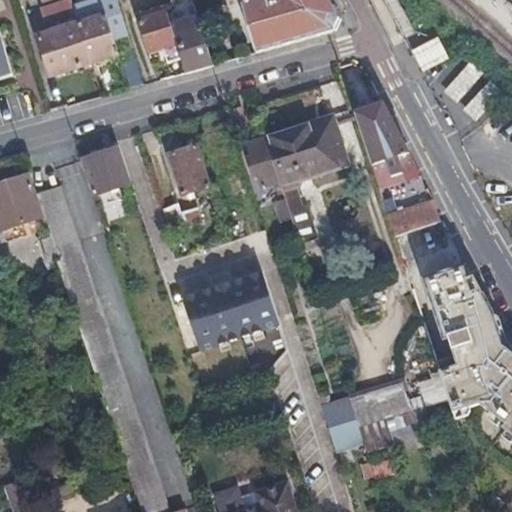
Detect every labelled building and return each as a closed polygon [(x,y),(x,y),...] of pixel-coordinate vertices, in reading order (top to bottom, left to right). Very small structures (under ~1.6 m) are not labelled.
[(186,72),(214,64),(193,0),(185,0),(164,7),(181,58),(186,72)] [(254,0),(239,6),(257,52),(334,31),(341,16),(332,0),(254,0)] [(105,13),(105,11),(102,2),(94,4),(97,16),(105,13)] [(131,88),(146,83),(120,7),(105,11),(105,13),(97,16),(79,22),(92,62),(120,54),(131,88)] [(166,62),(181,58),(164,7),(141,14),(152,48),(161,46),(166,62)] [(51,74),(92,62),(79,22),(38,36),(51,74)] [(0,30),(0,75),(13,71),(0,30)] [(440,33),(412,46),(413,50),(418,60),(423,71),(451,58),(446,47),(440,33)] [(463,67),(441,89),(470,117),(492,94),(463,67)] [(398,157),(410,154),(384,103),(354,113),(372,166),(386,162),(391,177),(403,172),(398,157)] [(229,115),(235,136),(247,132),(241,112),(229,115)] [(292,219),(300,245),(318,239),(307,205),(301,206),(296,188),(349,171),(333,118),(266,139),(283,192),(286,201),(292,219)] [(283,192),(266,139),(250,144),(257,168),(261,178),(263,187),(277,184),(279,193),(283,192)] [(181,196),(211,186),(199,146),(168,155),(181,196)] [(83,160),(95,195),(100,193),(103,205),(124,198),(121,187),(132,182),(121,148),(103,154),(83,160)] [(414,177),(419,175),(410,158),(406,161),(414,177)] [(372,166),(377,182),(391,177),(386,162),(372,166)] [(261,178),(257,168),(251,169),(254,179),(261,178)] [(43,217),(35,192),(29,175),(10,181),(0,183),(0,231),(13,227),(15,232),(24,229),(22,223),(43,217)] [(409,200),(426,190),(420,178),(401,188),(409,200)] [(169,511),(61,187),(41,193),(40,191),(35,192),(43,217),(45,225),(48,223),(59,256),(62,262),(58,264),(124,463),(140,511),(169,511)] [(282,222),(292,219),(286,201),(276,203),(282,222)] [(171,234),(202,225),(196,208),(181,212),(178,204),(163,208),(171,234)] [(402,218),(422,211),(420,204),(400,210),(402,218)] [(390,222),(395,237),(440,221),(436,206),(422,211),(402,218),(390,222)] [(48,223),(45,225),(37,227),(48,259),(59,256),(48,223)] [(511,356),(510,355),(500,348),(489,310),(486,304),(469,269),(424,283),(453,371),(440,374),(449,400),(454,416),(482,407),(508,427),(504,430),(511,436),(511,356)] [(185,299),(202,353),(282,328),(265,274),(185,299)] [(347,395),(349,401),(403,383),(402,378),(347,395)] [(356,421),(367,455),(396,445),(392,432),(388,419),(412,412),(403,383),(349,401),(356,421)] [(335,441),(342,464),(354,461),(346,438),(335,441)] [(213,491),(219,511),(240,511),(241,511),(260,506),(256,493),(243,497),(239,483),(213,491)] [(241,511),(240,511),(296,511),(287,483),(256,493),(260,506),(241,511)]
